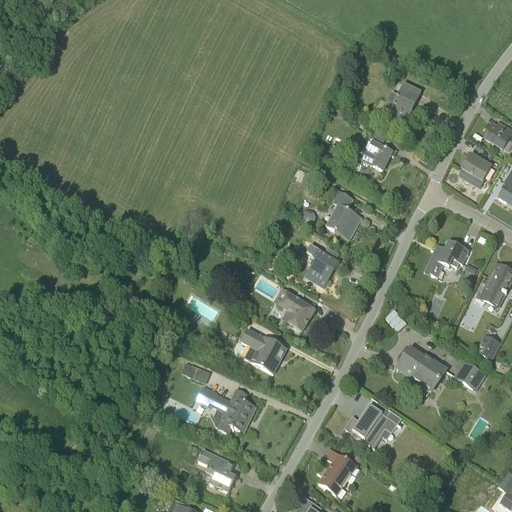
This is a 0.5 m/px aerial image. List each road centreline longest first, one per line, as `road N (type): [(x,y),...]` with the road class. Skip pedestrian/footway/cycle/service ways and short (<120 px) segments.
road 1 (residential): [(266,511),(430,194)]
road 2 (residential): [(430,194),(511,51)]
